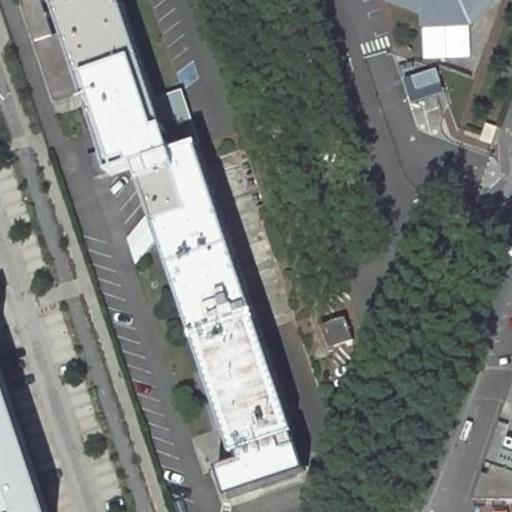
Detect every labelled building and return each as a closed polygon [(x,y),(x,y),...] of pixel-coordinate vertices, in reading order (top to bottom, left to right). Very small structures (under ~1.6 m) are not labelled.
[(227,499),(297,475),(301,468),(304,460),(298,442),(296,443),(293,436),(296,435),(198,145),(174,153),(165,128),(163,128),(158,111),(154,101),(120,0),(51,0),(97,136),(103,151),(110,174),(111,176),(137,167),(161,240),(205,370),(234,456),(237,455),(240,462),(217,469),(227,499)] [(385,0),(420,15),(423,16),(424,29),(473,28),(501,0),(385,0)] [(439,70),(405,81),(413,105),(447,94),(439,70)] [(499,129),(488,125),(483,142),(493,145),(499,129)] [(94,180),(110,174),(103,151),(87,157),(94,180)] [(155,243),(151,229),(132,252),(137,266),(155,243)] [(330,349),(354,341),(345,317),(322,325),(330,349)] [(49,511),(28,449),(0,366),(0,511),(49,511)] [(511,408),(492,468),(479,504),(511,504),(511,408)]
